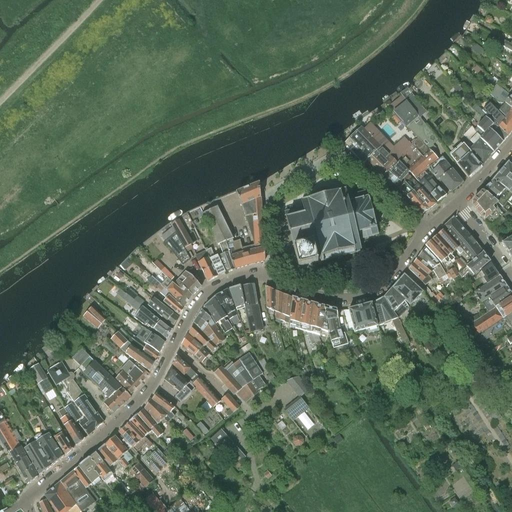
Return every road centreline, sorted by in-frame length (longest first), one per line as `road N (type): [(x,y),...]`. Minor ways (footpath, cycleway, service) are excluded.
road 1 (residential): [(24,502),(145,394),(193,312),(220,285),(269,277)]
road 2 (residential): [(426,228),(338,154),(264,196),(269,277)]
road 3 (residential): [(269,277),(312,294),(361,295),(385,282),(426,228)]
